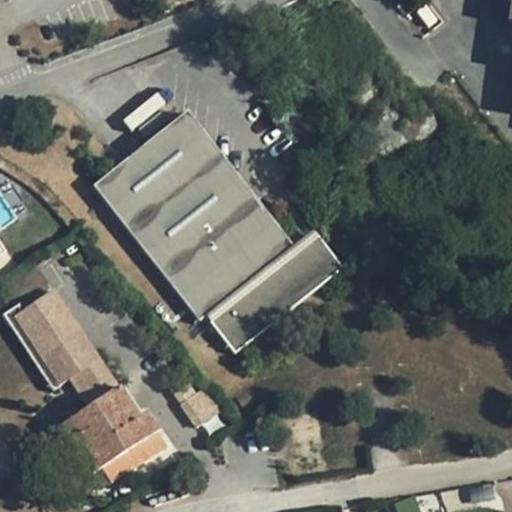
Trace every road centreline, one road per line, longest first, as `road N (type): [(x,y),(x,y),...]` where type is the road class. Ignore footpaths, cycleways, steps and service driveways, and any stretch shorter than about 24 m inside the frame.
road 1 (residential): [(511,465),(221,511)]
road 2 (residential): [(247,0),(0,105)]
